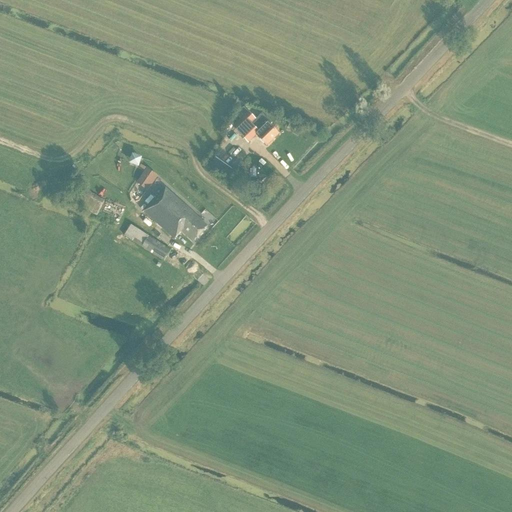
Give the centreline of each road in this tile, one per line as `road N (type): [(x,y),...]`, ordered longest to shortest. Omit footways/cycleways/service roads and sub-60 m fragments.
road 1 (tertiary): [(13,511),(481,0)]
road 2 (track): [(511,144),(425,111),(402,84)]
